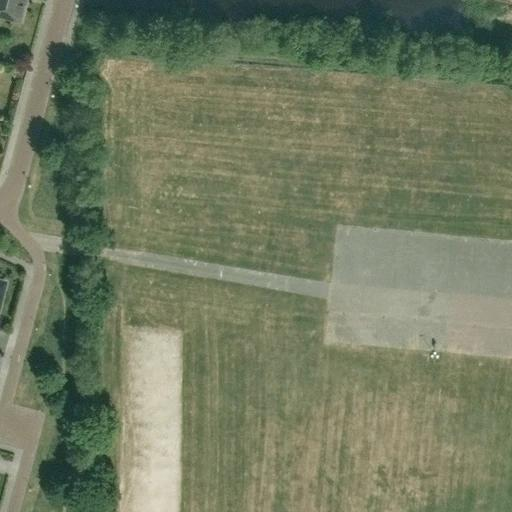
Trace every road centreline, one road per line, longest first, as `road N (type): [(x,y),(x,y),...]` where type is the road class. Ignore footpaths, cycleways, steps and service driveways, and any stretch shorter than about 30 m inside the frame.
road 1 (residential): [(17,511),(32,444),(7,416),(44,257),(0,204)]
road 2 (residential): [(0,204),(18,180),(65,0)]
